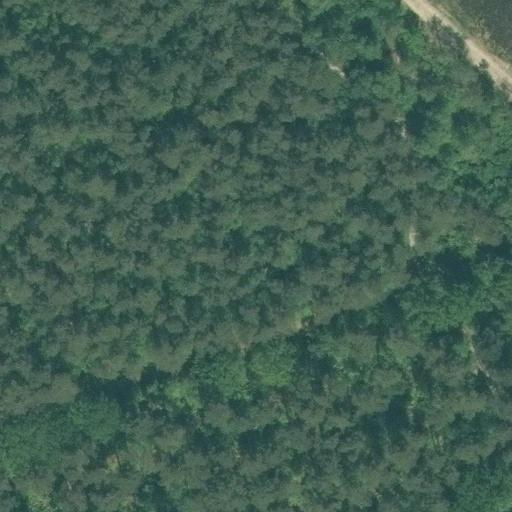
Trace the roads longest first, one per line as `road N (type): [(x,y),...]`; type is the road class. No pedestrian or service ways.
road 1 (track): [(32,420),(254,350),(511,241)]
road 2 (track): [(511,91),(404,0)]
